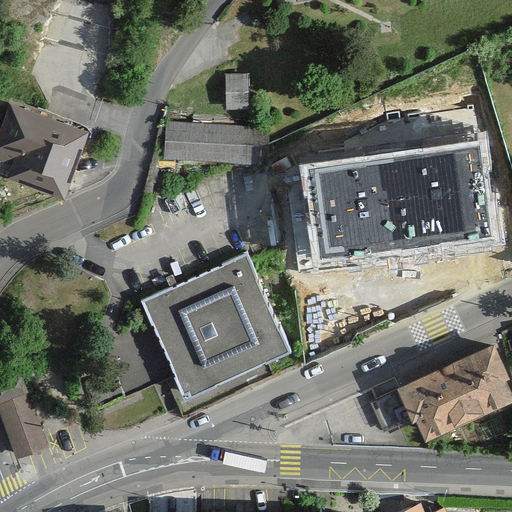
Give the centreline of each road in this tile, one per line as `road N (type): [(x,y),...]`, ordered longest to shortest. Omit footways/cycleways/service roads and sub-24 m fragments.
road 1 (residential): [(222,0),(149,104),(134,178),(122,193),(29,235),(0,259)]
road 2 (secondary): [(214,458),(215,439),(235,417),(511,293)]
road 3 (secondary): [(511,472),(214,458)]
road 4 (secondary): [(214,458),(141,463),(32,511)]
